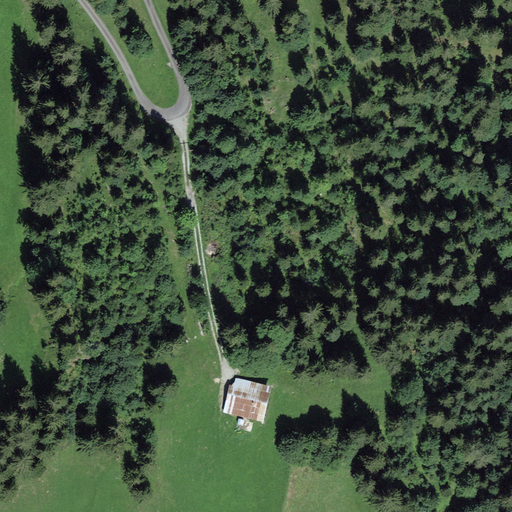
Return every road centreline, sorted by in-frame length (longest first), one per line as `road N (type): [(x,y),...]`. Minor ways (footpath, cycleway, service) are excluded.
road 1 (track): [(82,0),(159,115),(185,106),(184,82),(149,0)]
road 2 (track): [(221,369),(173,114)]
